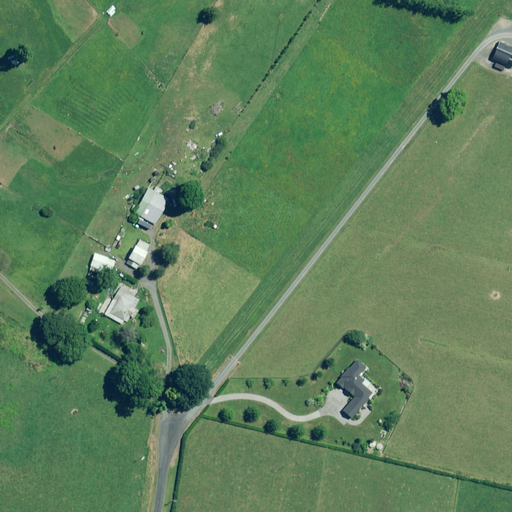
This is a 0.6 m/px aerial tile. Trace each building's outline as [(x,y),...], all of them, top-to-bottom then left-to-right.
[(510,54),(495,48),(490,61),(504,67),(510,54)] [(155,224),(169,199),(159,194),(161,189),(151,184),(134,213),(155,224)] [(149,245),(139,239),(126,263),(137,269),(147,252),(146,251),(149,245)] [(103,256),(95,253),(89,271),(97,273),(103,256)] [(115,261),(103,257),(99,269),(111,273),(115,261)] [(114,276),(105,275),(104,288),(114,289),(114,276)] [(128,290),(120,286),(105,314),(122,324),(124,320),(127,321),(130,316),(134,318),(138,311),(134,308),(139,300),(126,293),(128,290)] [(103,302),(98,299),(94,308),(99,310),(103,302)] [(365,367),(356,360),(336,383),(342,389),(343,388),(354,397),(342,411),(351,419),(372,394),(361,384),(363,381),(357,376),(365,367)]
